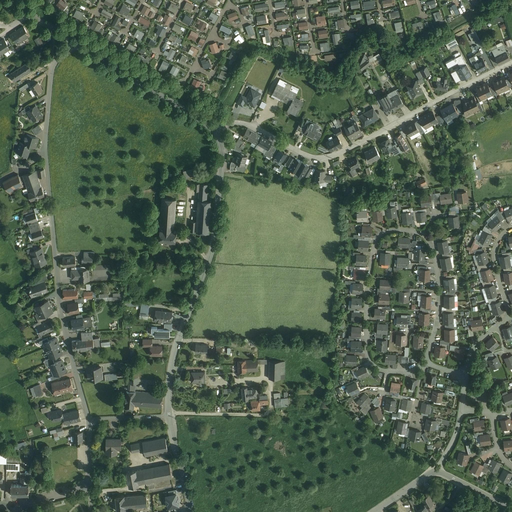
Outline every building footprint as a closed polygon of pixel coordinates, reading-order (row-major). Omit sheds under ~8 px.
[(68,4),(62,0),(60,0),(57,5),(63,10),(68,4)] [(360,7),(358,0),(356,0),(350,1),(352,9),(360,7)] [(364,8),(375,7),(374,0),(373,0),(363,1),(364,8)] [(436,7),(434,0),(432,0),(427,1),(428,9),(436,7)] [(188,1),(185,8),(192,12),(195,5),(188,1)] [(179,6),(172,2),(169,8),(175,12),(179,6)] [(255,5),(256,11),(268,9),(267,3),(255,5)] [(460,12),(455,3),(451,4),(456,14),(460,12)] [(124,4),(120,11),(128,16),(132,9),(124,4)] [(152,7),(146,4),(141,12),(148,15),(152,7)] [(252,13),(249,5),(241,9),(244,16),(252,13)] [(113,14),(103,9),(101,13),(111,18),(113,14)] [(306,16),(305,9),(297,10),(299,18),(306,16)] [(85,13),(77,10),(75,16),(82,19),(85,13)] [(443,19),(439,10),(433,13),(436,21),(443,19)] [(219,16),(212,12),(210,17),(213,19),(212,21),(215,23),(219,16)] [(229,20),(238,17),(235,12),(227,15),(229,20)] [(276,14),(277,20),(288,18),(287,12),(276,14)] [(166,14),(162,21),(169,25),(173,17),(166,14)] [(194,18),(187,15),(183,21),(190,25),(194,18)] [(256,17),(257,25),(266,23),(265,15),(256,17)] [(122,18),(117,16),(112,25),(120,29),(122,26),(119,24),(122,18)] [(151,21),(140,16),(138,20),(149,26),(151,21)] [(325,16),(317,17),(318,26),(326,24),(325,16)] [(103,24),(95,20),(91,28),(99,32),(103,24)] [(208,23),(202,20),(198,28),(204,31),(208,23)] [(424,28),(422,20),(412,23),(414,30),(424,28)] [(298,23),(300,30),(308,28),(307,21),(298,23)] [(403,30),(401,21),(395,22),(397,32),(403,30)] [(185,28),(176,23),(173,28),(182,33),(185,28)] [(255,34),(250,24),(245,26),(249,37),(255,34)] [(159,25),(155,32),(163,36),(166,29),(159,25)] [(222,25),(220,29),(226,31),(225,37),(229,38),(232,27),(222,25)] [(27,31),(24,26),(17,30),(23,40),(27,37),(25,35),(27,34),(25,32),(27,31)] [(145,32),(138,29),(135,36),(141,39),(145,32)] [(17,30),(11,35),(14,39),(15,39),(16,41),(18,40),(19,42),(23,40),(17,30)] [(200,34),(193,30),(189,37),(196,41),(200,34)] [(319,32),(320,38),(328,37),(327,30),(319,32)] [(475,30),(473,32),(469,34),(473,42),(480,39),(479,38),(475,30)] [(121,37),(115,33),(110,41),(117,44),(121,37)] [(340,38),(339,33),(332,34),(333,44),(338,43),(337,39),(340,38)] [(183,39),(172,34),(170,39),(173,41),(172,43),(177,46),(178,43),(180,44),(183,39)] [(244,40),(239,34),(234,38),(236,41),(239,39),(241,42),(244,40)] [(41,36),(35,40),(39,45),(45,41),(41,36)] [(293,45),(291,36),(283,38),(284,41),(289,41),(290,46),(293,45)] [(455,38),(446,43),(449,49),(458,44),(455,38)] [(329,50),(328,41),(320,43),(321,51),(329,50)] [(219,51),(216,42),(209,44),(212,54),(219,51)] [(137,48),(130,43),(126,50),(133,54),(137,48)] [(503,44),(498,47),(502,54),(507,52),(503,44)] [(199,50),(192,46),(189,52),(196,56),(199,50)] [(502,54),(498,47),(492,50),(496,57),(502,54)] [(166,49),(164,53),(173,58),(177,51),(172,48),(170,51),(166,49)] [(238,54),(232,51),(228,58),(234,61),(238,54)] [(507,52),(502,54),(501,55),(505,61),(510,59),(508,53),(507,52)] [(137,56),(147,63),(150,58),(145,55),(144,56),(139,53),(137,56)] [(374,55),(373,54),(369,56),(371,61),(381,56),(380,53),(374,55)] [(466,64),(461,54),(446,63),(449,67),(458,62),(461,67),(466,64)] [(496,57),(499,64),(505,61),(501,55),(502,54),(496,57)] [(189,58),(184,55),(180,62),(185,65),(189,58)] [(359,72),(372,64),(368,58),(356,67),(359,72)] [(202,61),(204,68),(212,66),(209,59),(202,61)] [(483,59),(480,61),(479,60),(477,61),(474,62),(474,63),(479,71),(487,66),(487,67),(487,66),(483,59)] [(169,63),(164,61),(161,67),(167,69),(169,63)] [(27,62),(10,74),(15,81),(32,70),(27,62)] [(461,67),(451,72),(456,82),(472,74),(466,64),(461,67)] [(180,69),(173,65),(170,72),(176,75),(180,69)] [(427,67),(421,70),(424,77),(430,74),(427,67)] [(227,73),(221,70),(218,76),(224,79),(227,73)] [(506,79),(504,77),(503,76),(502,77),(501,78),(499,79),(504,90),(509,87),(506,79)] [(200,81),(194,78),(190,86),(196,88),(200,81)] [(280,79),(278,83),(291,89),(297,92),(298,88),(280,79)] [(499,79),(496,80),(495,80),(494,80),(493,82),(495,84),(499,92),(504,90),(499,79)] [(442,81),(437,80),(436,89),(447,91),(449,83),(447,82),(442,81)] [(422,92),(416,81),(408,85),(411,92),(414,96),(414,97),(422,92)] [(38,82),(31,86),(32,89),(36,94),(43,90),(41,86),(38,82)] [(487,83),(486,82),(485,83),(484,84),(482,85),(487,96),(492,94),(493,94),(489,87),(487,83)] [(291,89),(278,83),(273,94),(286,100),(288,96),(291,89)] [(487,96),(482,85),(479,87),(478,86),(477,87),(476,88),(478,92),(482,99),(487,96)] [(297,92),(291,89),(288,96),(293,99),(294,98),(297,92)] [(254,106),(261,94),(255,90),(253,93),(250,91),(247,97),(245,101),(254,106)] [(396,90),(389,93),(390,94),(388,95),(390,98),(398,94),(396,90)] [(271,96),(290,105),(291,104),(285,101),(286,100),(273,94),(271,96)] [(398,94),(390,98),(396,108),(403,104),(398,94)] [(245,101),(247,97),(242,95),(237,103),(243,105),(245,101)] [(474,97),(469,99),(474,111),(479,108),(477,103),(474,97)] [(303,102),(294,98),(293,99),(291,104),(290,105),(288,110),(297,114),(303,102)] [(383,102),(384,104),(388,112),(396,108),(390,98),(383,102)] [(378,99),(372,103),(375,109),(381,106),(378,99)] [(469,99),(464,101),(465,106),(464,106),(466,115),(474,111),(469,99)] [(455,107),(453,103),(441,110),(446,120),(459,114),(455,107)] [(31,109),(28,111),(34,121),(35,120),(37,121),(39,120),(39,118),(39,117),(42,115),(36,105),(31,109)] [(373,108),(360,115),(365,125),(378,117),(373,108)] [(436,117),(433,111),(427,114),(432,124),(438,121),(436,117)] [(432,124),(427,114),(421,118),(424,123),(426,127),(432,124)] [(334,120),(337,126),(342,123),(339,117),(334,120)] [(304,125),(301,131),(305,133),(310,121),(307,119),(304,125)] [(313,122),(312,122),(310,121),(305,133),(304,133),(317,140),(320,134),(317,133),(318,130),(315,129),(318,125),(313,122)] [(355,121),(345,126),(352,139),(362,133),(356,121),(355,121)] [(415,122),(405,127),(410,135),(419,130),(415,122)] [(40,124),(32,129),(35,135),(43,130),(40,124)] [(340,126),(334,129),(337,135),(338,135),(337,135),(343,132),(340,126)] [(255,132),(248,128),(243,136),(250,140),(255,132)] [(262,136),(255,132),(250,140),(257,144),(258,143),(262,136)] [(408,145),(401,133),(395,136),(400,145),(403,150),(403,149),(408,145)] [(39,138),(27,134),(24,143),(20,142),(17,152),(28,155),(31,146),(36,147),(39,138)] [(272,142),(262,136),(258,143),(267,148),(268,149),(271,144),(272,142)] [(334,138),(327,142),(331,150),(341,145),(340,143),(341,142),(338,136),(334,139),(334,138)] [(389,139),(381,143),(386,152),(394,148),(392,146),(389,139)] [(271,144),(268,149),(267,148),(264,153),(271,157),(277,148),(276,147),(276,148),(271,144)] [(375,146),(365,152),(365,151),(365,152),(367,156),(366,156),(367,158),(369,161),(380,155),(375,146)] [(287,154),(280,149),(276,156),(278,157),(281,159),(283,160),(287,154)] [(247,156),(238,153),(235,162),(238,163),(244,165),(247,156)] [(356,157),(348,162),(352,168),(354,167),(360,164),(356,157)] [(291,166),(290,168),(292,169),(292,170),(296,172),(302,161),(296,158),(295,158),(292,163),(291,166)] [(309,165),(302,161),(296,172),(300,174),(301,174),(303,175),(304,174),(306,171),(308,166),(309,165)] [(473,169),(474,179),(482,178),(481,168),(473,169)] [(325,170),(316,169),(315,180),(326,181),(326,180),(326,175),(326,174),(325,174),(325,170)] [(36,170),(23,175),(29,192),(42,187),(38,177),(36,170)] [(19,174),(10,178),(15,188),(23,185),(19,174)] [(425,178),(417,182),(419,186),(427,182),(425,178)] [(204,183),(203,183),(200,183),(199,190),(198,200),(207,200),(208,184),(204,183)] [(42,187),(29,192),(28,192),(29,192),(30,196),(31,199),(31,200),(32,200),(44,195),(45,195),(44,191),(43,191),(42,188),(42,187)] [(466,191),(458,193),(459,202),(468,201),(466,191)] [(441,195),(440,195),(441,201),(442,203),(452,201),(451,193),(441,195)] [(431,196),(421,197),(422,206),(426,205),(426,206),(430,205),(432,204),(431,196)] [(177,198),(162,197),(161,222),(175,223),(177,198)] [(207,200),(198,200),(198,208),(197,221),(196,231),(209,232),(212,201),(207,200)] [(395,206),(387,207),(388,217),(397,215),(396,209),(395,206)] [(381,210),(373,211),(374,220),(383,219),(382,215),(381,210)] [(449,217),(450,226),(459,225),(458,216),(456,216),(455,213),(456,213),(456,210),(449,211),(449,214),(450,217),(449,217)] [(362,211),(357,211),(358,220),(367,219),(367,217),(367,211),(362,211)] [(403,213),(402,213),(404,223),(412,222),(411,212),(410,212),(410,211),(409,211),(409,212),(403,213)] [(417,213),(418,220),(418,221),(426,220),(425,211),(417,213)] [(35,212),(26,216),(30,228),(40,224),(35,212)] [(499,217),(498,216),(497,216),(494,220),(499,226),(503,222),(502,221),(499,217)] [(499,226),(494,220),(490,223),(490,224),(491,225),(495,229),(496,230),(499,226)] [(175,223),(161,222),(159,239),(176,241),(177,230),(174,230),(175,223)] [(40,224),(30,228),(34,240),(44,237),(40,224)] [(488,228),(485,225),(483,230),(484,231),(491,234),(492,231),(488,228)] [(363,226),(362,234),(362,235),(365,235),(372,235),(372,227),(368,227),(363,226)] [(491,234),(484,231),(482,235),(489,239),(492,234),(491,234)] [(489,239),(482,235),(480,240),(485,243),(487,244),(489,239)] [(410,238),(399,238),(399,246),(409,247),(410,242),(410,238)] [(366,241),(359,240),(359,241),(359,249),(368,249),(369,241),(366,241)] [(47,263),(42,248),(35,250),(31,251),(31,252),(36,266),(47,263)] [(386,253),(382,252),(381,263),(389,263),(390,253),(386,253)] [(361,255),(357,255),(357,263),(366,264),(366,255),(361,255)] [(76,257),(63,258),(64,266),(76,265),(76,257)] [(409,258),(398,257),(398,259),(398,265),(398,266),(401,266),(408,266),(409,258)] [(89,269),(79,269),(79,270),(72,270),(72,279),(80,278),(80,281),(89,280),(89,269)] [(360,269),(355,269),(354,277),(364,278),(364,270),(360,269)] [(390,280),(381,280),(381,288),(380,288),(386,288),(390,288),(390,280)] [(45,281),(28,287),(32,296),(49,291),(45,281)] [(356,283),(354,283),(353,292),(357,292),(362,292),(363,284),(356,283)] [(76,289),(63,290),(64,299),(75,298),(75,296),(78,296),(78,291),(76,291),(76,289)] [(404,291),(400,291),(400,292),(400,301),(408,301),(409,292),(404,291)] [(386,294),(380,294),(380,302),(389,303),(389,294),(386,294)] [(362,298),(353,298),(352,306),(356,306),(361,307),(362,298)] [(39,306),(36,307),(40,317),(45,315),(53,312),(51,308),(48,300),(44,302),(45,303),(39,306)] [(76,303),(68,304),(70,313),(80,311),(78,303),(76,303)] [(145,308),(150,309),(151,304),(141,303),(140,315),(143,316),(145,316),(145,308)] [(164,310),(156,309),(155,319),(159,320),(160,317),(163,317),(164,310)] [(383,309),(376,309),(375,317),(384,318),(385,309),(383,309)] [(173,311),(164,310),(163,317),(160,317),(159,320),(165,320),(172,321),(173,311)] [(361,313),(353,312),(352,320),(361,321),(361,313)] [(500,312),(495,314),(496,316),(492,318),(494,321),(501,315),(500,312)] [(78,318),(72,319),(73,323),(72,324),(73,329),(85,327),(83,317),(83,318),(78,318)] [(407,318),(398,317),(397,325),(407,326),(407,324),(407,318)] [(42,324),(38,326),(41,334),(54,328),(50,320),(42,324)] [(388,324),(378,324),(378,332),(382,333),(387,333),(388,324)] [(511,328),(511,326),(503,329),(507,338),(511,336),(511,328)] [(361,327),(353,327),(352,335),(357,335),(361,336),(361,327)] [(406,334),(398,334),(397,343),(406,344),(406,334)] [(423,336),(415,335),(414,345),(422,346),(423,336)] [(493,337),(486,344),(492,350),(499,343),(493,337)] [(49,340),(45,342),(47,347),(58,343),(57,341),(58,339),(57,338),(56,338),(49,340)] [(82,339),(72,341),(74,350),(95,348),(93,338),(82,339)] [(383,339),(378,339),(378,349),(386,349),(387,340),(383,339)] [(354,341),(352,341),(351,349),(361,350),(361,342),(354,341)] [(58,343),(47,347),(49,352),(60,348),(58,343)] [(208,344),(196,344),(196,352),(208,352),(208,344)] [(162,346),(151,346),(151,355),(162,355),(162,346)] [(440,346),(437,346),(435,355),(444,356),(445,347),(440,346)] [(60,348),(49,352),(51,358),(53,357),(62,353),(63,352),(62,351),(61,350),(60,348)] [(459,349),(456,348),(456,350),(455,357),(463,358),(464,350),(459,349)] [(396,355),(386,354),(386,363),(395,363),(396,355)] [(357,356),(347,355),(347,363),(356,364),(357,356)] [(495,357),(489,360),(493,368),(500,365),(497,356),(495,357)] [(258,359),(245,360),(246,372),(259,371),(258,360),(258,359)] [(55,363),(50,364),(51,365),(53,370),(64,365),(63,363),(64,362),(63,360),(62,360),(55,363)] [(270,361),(270,364),(269,378),(281,378),(281,361),(270,361)] [(138,362),(129,362),(129,383),(139,383),(138,362)] [(64,365),(53,370),(55,375),(59,374),(66,371),(67,370),(66,368),(65,368),(64,365)] [(359,369),(357,370),(360,378),(369,374),(365,366),(359,369)] [(102,367),(88,368),(89,379),(103,378),(102,367)] [(205,372),(192,372),(192,382),(205,382),(205,372)] [(436,376),(429,374),(427,383),(427,382),(435,384),(437,375),(436,376)] [(70,378),(53,383),(56,394),(73,389),(70,378)] [(417,380),(410,378),(408,387),(416,388),(417,380)] [(356,382),(348,386),(351,394),(360,390),(356,382)] [(40,384),(33,387),(36,396),(43,394),(40,384)] [(400,386),(392,384),(390,393),(393,394),(393,393),(398,394),(399,391),(399,390),(400,386)] [(256,387),(248,388),(249,399),(257,398),(256,387)] [(443,392),(434,390),(432,399),(441,401),(443,392)] [(141,392),(127,391),(125,407),(134,408),(135,405),(139,406),(141,392)] [(163,393),(141,392),(139,406),(162,408),(163,393)] [(365,393),(358,401),(363,406),(364,407),(367,403),(371,399),(365,393)] [(275,398),(275,406),(289,405),(288,398),(275,398)] [(396,400),(387,398),(386,407),(394,409),(396,400)] [(412,400),(404,399),(402,408),(410,410),(412,400)] [(259,401),(251,401),(252,411),(261,410),(260,404),(260,401),(259,401)] [(367,403),(364,407),(363,406),(361,409),(365,412),(370,406),(367,403)] [(431,404),(423,403),(421,411),(430,413),(431,404)] [(379,407),(371,411),(375,419),(383,416),(379,407)] [(62,409),(52,411),(53,420),(63,418),(62,413),(63,413),(62,409)] [(79,410),(69,412),(72,422),(81,420),(79,410)] [(63,413),(62,413),(63,418),(65,424),(72,422),(69,412),(63,413)] [(510,418),(501,420),(504,429),(511,427),(511,424),(510,418)] [(436,420),(428,419),(426,428),(434,429),(435,423),(436,420)] [(480,421),(474,421),(475,430),(485,428),(484,420),(480,421)] [(408,423),(399,421),(397,431),(405,433),(407,427),(408,423)] [(421,431),(412,429),(411,439),(419,440),(419,439),(420,439),(420,438),(419,438),(421,431)] [(83,431),(74,432),(74,441),(83,441),(83,432),(83,431)] [(483,435),(480,436),(482,444),(491,443),(490,434),(483,435)] [(166,437),(143,442),(144,450),(146,456),(168,451),(166,437)] [(121,438),(107,438),(107,452),(116,452),(116,448),(121,448),(121,438)] [(143,442),(131,444),(133,452),(144,450),(143,442)] [(468,454),(460,452),(458,462),(466,464),(468,454)] [(501,463),(493,459),(491,463),(491,464),(491,465),(489,468),(497,471),(501,463)] [(483,465),(476,462),(472,470),(479,474),(481,470),(483,465)] [(170,463),(136,470),(139,484),(173,477),(170,463)] [(136,469),(127,471),(129,486),(139,484),(136,470),(136,469)] [(511,472),(505,469),(500,477),(508,481),(511,472)] [(21,484),(11,484),(12,494),(29,494),(29,484),(21,484)] [(170,495),(167,495),(167,499),(167,500),(167,503),(168,503),(169,507),(179,505),(178,501),(179,500),(178,497),(177,497),(176,493),(170,495)] [(146,494),(125,496),(126,508),(148,506),(146,494)] [(429,494),(422,498),(426,505),(427,506),(431,504),(434,502),(429,494)] [(125,495),(115,496),(117,510),(126,509),(126,508),(125,496),(125,495)]
